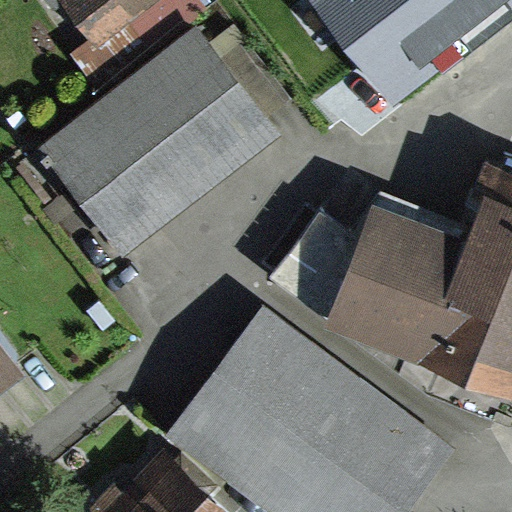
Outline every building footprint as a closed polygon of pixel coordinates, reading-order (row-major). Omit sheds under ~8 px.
[(42,0),(102,80),(204,4),(200,0),(42,0)] [(328,0),(398,85),(436,55),(427,44),(481,0),(328,0)] [(55,138),(46,145),(122,242),(277,122),(193,14),(47,128),(55,138)] [(374,186),(360,224),(323,200),(275,268),(333,318),(429,387),(511,416),(511,160),(491,152),(465,221),(374,186)] [(259,292),(164,420),(288,511),(393,511),(451,434),(259,292)] [(0,309),(0,368),(28,348),(0,309)] [(88,501),(100,511),(240,511),(246,507),(166,432),(121,481),(113,474),(88,501)]
